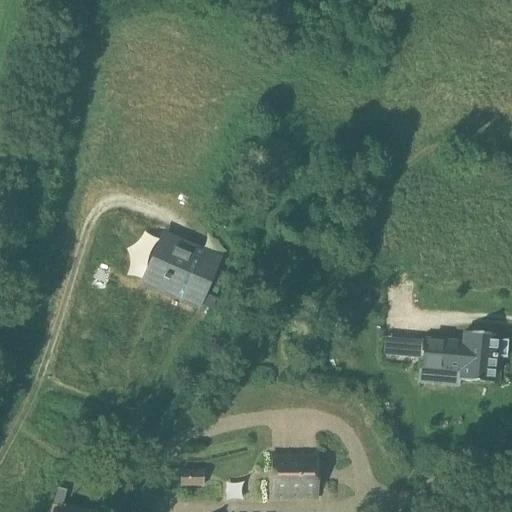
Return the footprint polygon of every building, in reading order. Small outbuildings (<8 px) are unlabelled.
[(165,235),(149,273),(185,289),(181,300),(199,309),(220,259),(200,251),(199,254),(182,246),(183,243),(165,235)] [(423,339),(420,370),(459,373),(459,381),(499,384),(501,359),(507,359),(508,340),(497,339),(498,336),(463,333),(462,342),(423,339)] [(326,396),(310,396),(311,434),(327,434),(326,396)] [(303,405),(288,406),(289,432),(304,431),(303,405)] [(511,431),(511,422),(511,416),(499,417),(501,433),(511,431)] [(317,499),(317,454),(314,454),(314,457),(304,457),(304,454),(300,454),(300,457),(289,457),(289,455),(286,455),(286,457),(275,458),(275,455),(272,455),(273,499),(317,499)] [(203,472),(181,472),(181,487),(203,487),(203,472)]
